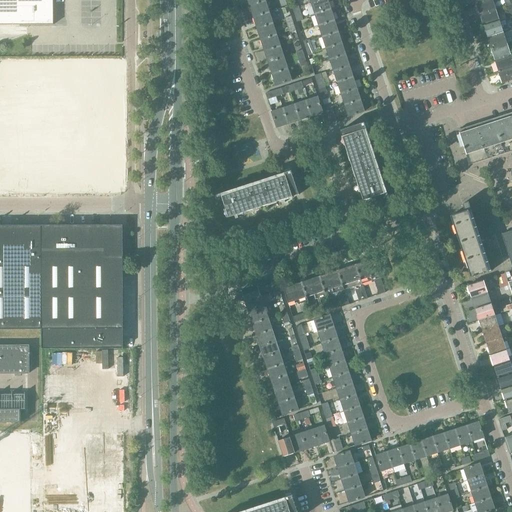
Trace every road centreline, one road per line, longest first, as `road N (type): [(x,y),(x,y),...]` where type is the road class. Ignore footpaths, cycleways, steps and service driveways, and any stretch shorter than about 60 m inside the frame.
road 1 (secondary): [(147,209),(150,472),(159,511)]
road 2 (secondary): [(173,511),(172,210)]
road 3 (residential): [(479,398),(393,425),(353,314),(441,288)]
road 4 (residential): [(362,236),(326,137),(280,144),(270,134),(238,47)]
road 5 (secondary): [(173,0),(147,209)]
road 6 (secondary): [(172,210),(176,0)]
road 7 (unclassified): [(131,209),(132,0)]
road 8 (residential): [(395,128),(350,0)]
road 9 (unclassified): [(131,209),(0,207)]
